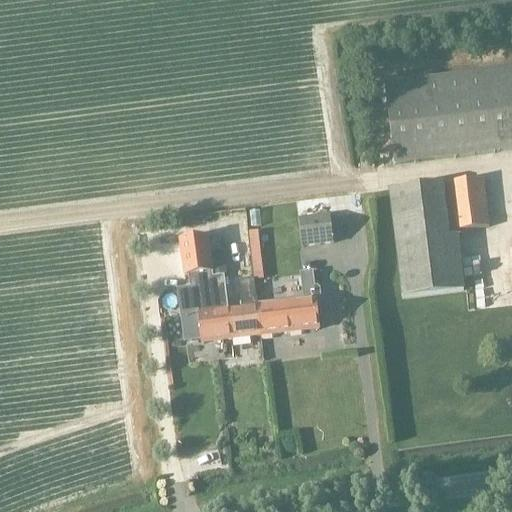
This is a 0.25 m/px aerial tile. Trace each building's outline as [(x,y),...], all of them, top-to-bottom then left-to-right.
[(511,69),(382,85),(392,166),(511,150),(511,69)] [(454,232),(487,227),(480,179),(387,191),(401,299),(462,291),(454,232)] [(298,219),(301,247),(333,243),(330,215),(298,219)] [(212,277),(212,272),(207,236),(179,240),(184,275),(186,275),(189,290),(194,294),(196,309),(198,311),(198,312),(196,313),(196,315),(184,316),(187,341),(201,340),(202,344),(203,344),(232,340),(228,310),(223,276),(212,277)] [(319,330),(312,273),(311,271),(298,273),(302,301),(286,303),(290,333),(317,329),(317,330),(319,330)] [(261,336),(257,306),(254,280),(237,282),(240,308),(228,310),(232,340),(261,336)] [(261,336),(290,333),(286,303),(257,306),(261,336)]
